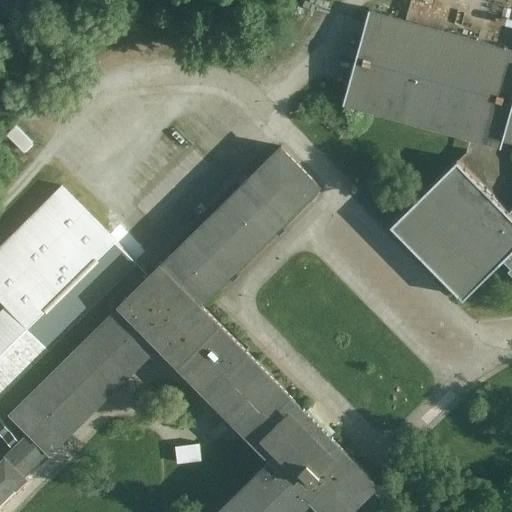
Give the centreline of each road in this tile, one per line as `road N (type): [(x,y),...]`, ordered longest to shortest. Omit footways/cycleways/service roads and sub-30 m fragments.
road 1 (unknown): [(300,227),(239,283),(237,297),(243,314),(364,440),(387,451),(452,385)]
road 2 (unknown): [(300,227),(452,385)]
